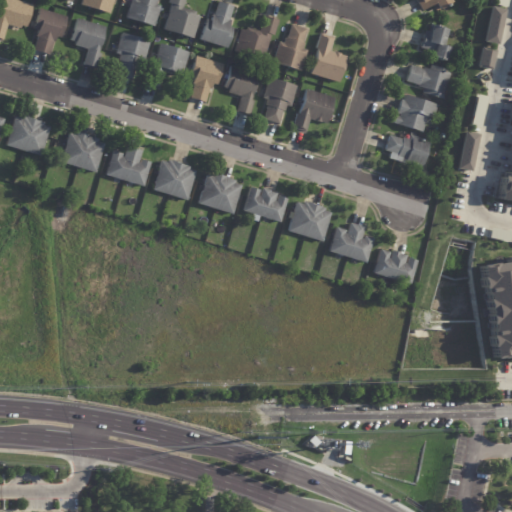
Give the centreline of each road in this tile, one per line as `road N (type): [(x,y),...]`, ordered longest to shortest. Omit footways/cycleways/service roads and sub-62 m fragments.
road 1 (residential): [(409,199),(0,74)]
road 2 (residential): [(340,176),(388,19),(325,0)]
road 3 (primary): [(83,445),(210,474),(303,509)]
road 4 (primary): [(370,511),(216,444),(156,431)]
